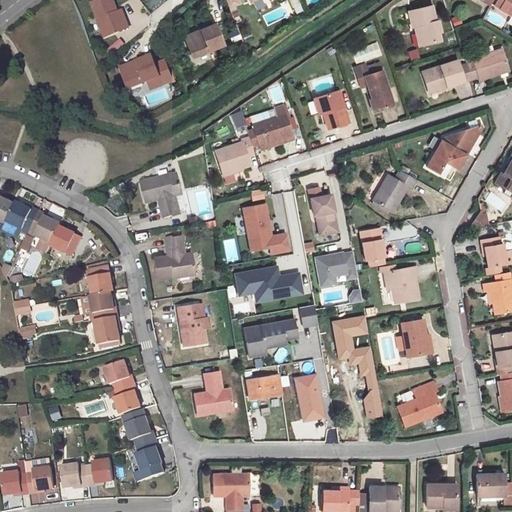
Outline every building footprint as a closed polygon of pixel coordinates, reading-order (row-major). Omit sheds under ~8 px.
[(119,12),(113,0),(100,0),(93,3),(106,37),(129,28),(126,20),(122,22),(119,12)] [(225,0),(228,8),(244,3),(242,0),(225,0)] [(500,11),(511,17),(511,0),(498,0),(496,4),(502,8),(500,11)] [(421,27),(422,33),(420,34),(423,47),(439,43),(437,34),(440,34),(437,22),(434,23),(431,7),(408,13),(412,29),(413,29),(421,27)] [(193,58),(224,46),(215,25),(200,31),(201,34),(185,40),(193,58)] [(413,29),(417,48),(423,47),(420,34),(422,33),(421,27),(413,29)] [(201,34),(200,31),(184,38),(185,40),(201,34)] [(105,48),(108,54),(125,46),(122,40),(105,48)] [(417,49),(408,51),(410,60),(419,58),(417,49)] [(480,81),(499,74),(498,71),(507,68),(502,50),(473,60),(474,64),(467,66),(472,81),(479,78),(480,81)] [(138,64),(122,70),(129,89),(161,77),(153,56),(137,62),(138,64)] [(137,62),(121,68),(122,70),(138,64),(137,62)] [(429,91),(446,85),(447,89),(464,83),(459,69),(457,62),(423,73),(429,91)] [(369,73),(381,68),(380,63),(367,67),(369,73)] [(472,81),(467,66),(459,69),(464,83),(472,81)] [(364,76),(371,99),(373,99),(377,111),(393,106),(382,70),(364,76)] [(446,85),(429,91),(430,95),(447,89),(446,85)] [(394,102),(399,101),(395,87),(390,88),(394,102)] [(322,114),(328,130),(348,123),(338,91),(319,96),(325,113),(322,114)] [(325,113),(319,96),(313,99),(318,115),(322,114),(325,113)] [(369,100),(373,113),(377,111),(373,99),(371,99),(369,100)] [(277,117),(251,125),(253,131),(258,145),(259,147),(292,137),(285,114),(283,106),(275,109),(277,117)] [(275,109),(249,117),(251,125),(277,117),(275,109)] [(476,121),(465,123),(466,129),(477,127),(476,121)] [(247,133),(251,147),(258,145),(253,131),(247,133)] [(260,151),(293,141),(292,137),(259,147),(260,151)] [(224,175),(240,170),(250,167),(247,157),(253,155),(248,139),(241,141),(242,143),(215,152),(222,176),(224,175)] [(441,142),(427,168),(438,175),(445,162),(457,169),(466,155),(441,142)] [(510,162),(503,175),(501,174),(495,184),(505,190),(511,194),(511,193),(511,153),(508,160),(510,162)] [(233,175),(241,173),(240,170),(224,175),(225,178),(227,185),(236,182),(233,175)] [(389,211),(396,200),(399,202),(400,199),(407,187),(412,190),(417,180),(399,170),(395,179),(388,175),(373,201),(389,211)] [(173,195),(180,193),(175,173),(140,182),(145,202),(159,199),(173,195)] [(208,189),(193,192),(199,218),(213,214),(208,189)] [(263,189),(250,191),(251,202),(264,200),(263,189)] [(511,199),(511,193),(511,194),(505,190),(502,194),(511,199)] [(286,212),(296,211),(293,191),(283,193),(286,212)] [(173,195),(159,199),(160,204),(174,201),(173,195)] [(335,212),(332,195),(311,199),(314,216),(316,216),(320,236),(338,232),(334,212),(335,212)] [(14,204),(0,197),(0,221),(4,223),(5,221),(14,204)] [(392,213),(399,202),(396,200),(389,211),(392,213)] [(15,201),(14,204),(5,221),(22,229),(22,227),(29,230),(39,210),(32,207),(31,210),(15,201)] [(174,201),(160,204),(163,217),(178,213),(174,201)] [(243,211),(251,252),(271,248),(269,239),(266,224),(269,223),(265,206),(243,211)] [(51,243),(59,226),(60,223),(45,216),(46,214),(39,210),(29,230),(36,233),(35,236),(51,243)] [(467,229),(482,225),(479,211),(467,229)] [(202,229),(214,228),(214,221),(201,222),(202,229)] [(81,237),(59,226),(51,243),(49,246),(72,256),(81,237)] [(367,260),(381,258),(383,257),(377,229),(359,233),(365,261),(367,260)] [(180,235),(165,237),(167,250),(182,248),(180,235)] [(483,247),(485,256),(486,267),(498,265),(505,263),(511,261),(511,251),(511,250),(503,251),(502,243),(499,244),(498,236),(479,239),(480,248),(483,247)] [(167,250),(168,256),(183,254),(182,248),(167,250)] [(358,281),(352,250),(313,257),(320,288),(358,281)] [(183,254),(168,256),(155,258),(158,280),(194,274),(191,253),(183,254)] [(369,268),(382,265),(381,258),(367,260),(369,268)] [(485,275),(499,272),(498,265),(486,267),(484,268),(485,275)] [(109,266),(87,270),(92,295),(111,291),(113,291),(109,266)] [(383,273),(395,271),(394,266),(379,268),(380,274),(383,273)] [(383,273),(386,290),(392,289),(395,304),(419,299),(416,284),(412,285),(410,277),(415,276),(416,276),(415,267),(395,271),(383,273)] [(204,269),(196,269),(197,280),(205,279),(204,269)] [(495,282),(509,279),(508,273),(494,275),(495,282)] [(495,298),(498,314),(511,311),(511,279),(509,279),(495,282),(483,284),(484,293),(486,293),(487,300),(495,298)] [(252,283),(255,317),(293,314),(290,280),(252,283)] [(226,288),(229,298),(236,296),(233,286),(226,288)] [(349,290),(350,303),(361,303),(360,289),(349,290)] [(111,291),(92,295),(80,298),(83,314),(87,314),(89,321),(94,320),(115,316),(118,315),(116,308),(114,309),(111,291)] [(498,314),(495,298),(487,300),(488,305),(492,305),(494,315),(498,314)] [(15,315),(31,313),(29,299),(14,301),(15,315)] [(199,303),(176,306),(177,314),(180,314),(182,330),(180,331),(182,346),(205,343),(202,329),(208,328),(207,316),(201,317),(199,303)] [(300,308),(303,327),(317,325),(314,306),(300,308)] [(365,309),(366,317),(376,315),(374,307),(365,309)] [(120,340),(115,316),(94,320),(99,344),(120,340)] [(294,333),(293,316),(276,317),(278,334),(294,333)] [(405,350),(407,358),(426,355),(423,337),(425,337),(422,321),(401,325),(403,338),(405,350)] [(511,332),(491,336),(497,368),(510,366),(511,365),(511,332)] [(423,337),(426,355),(432,354),(428,336),(425,337),(423,337)] [(396,339),(399,352),(405,350),(403,338),(396,339)] [(347,341),(333,343),(335,356),(349,354),(347,341)] [(360,359),(371,357),(369,347),(358,349),(360,359)] [(113,383),(115,389),(135,382),(133,376),(130,376),(124,360),(104,367),(109,383),(113,383)] [(497,376),(511,373),(510,366),(497,368),(495,369),(497,376)] [(203,373),(205,386),(220,384),(218,371),(203,373)] [(497,382),(502,412),(511,410),(511,373),(500,375),(501,381),(497,382)] [(282,395),(278,375),(246,380),(249,400),(282,395)] [(141,407),(135,391),(138,390),(135,382),(115,389),(118,397),(115,398),(121,415),(141,407)] [(417,400),(398,408),(406,427),(422,420),(421,418),(441,410),(435,394),(438,392),(434,383),(414,391),(417,400)] [(220,384),(205,386),(206,392),(221,390),(220,384)] [(192,395),(196,415),(231,410),(228,389),(221,390),(206,392),(192,395)] [(58,406),(49,408),(51,421),(61,419),(58,406)] [(422,420),(442,412),(441,410),(421,418),(422,420)] [(134,439),(136,446),(157,439),(154,432),(151,433),(145,416),(125,423),(131,440),(134,439)] [(157,439),(136,446),(138,453),(136,454),(142,470),(135,473),(137,481),(163,472),(160,464),(162,463),(156,447),(159,446),(157,439)] [(133,452),(128,454),(134,471),(139,469),(133,452)] [(86,465),(89,486),(96,485),(96,483),(114,481),(111,459),(93,462),(93,464),(86,465)] [(78,464),(61,466),(64,487),(81,485),(81,487),(89,486),(86,465),(78,466),(78,464)] [(34,471),(27,473),(29,494),(37,493),(36,491),(54,488),(51,467),(33,469),(34,471)] [(27,473),(19,474),(18,471),(1,473),(4,495),(21,493),(22,495),(29,494),(27,473)] [(504,482),(503,473),(475,474),(476,496),(503,495),(504,495),(504,482)] [(225,495),(240,495),(248,495),(248,474),(212,474),(212,495),(225,495)] [(511,482),(504,482),(504,495),(503,495),(503,504),(511,503),(511,482)] [(426,484),(426,507),(456,507),(456,484),(426,484)] [(368,486),(366,511),(381,511),(382,509),(398,509),(398,487),(368,486)] [(320,511),(326,511),(352,511),(353,505),(358,505),(358,491),(348,491),(348,488),(339,487),(339,490),(321,490),(320,511)] [(46,502),(60,501),(58,489),(44,491),(46,502)] [(241,501),(225,501),(225,511),(240,511),(241,509),(247,509),(247,505),(240,505),(241,501)]
